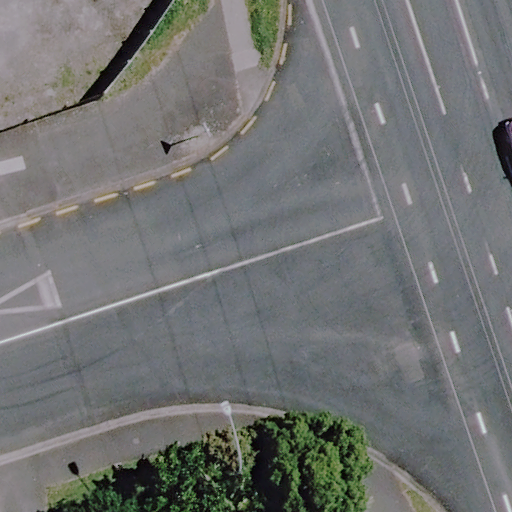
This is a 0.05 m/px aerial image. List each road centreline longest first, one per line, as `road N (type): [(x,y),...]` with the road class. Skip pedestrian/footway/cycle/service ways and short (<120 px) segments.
road 1 (residential): [(0,345),(489,186)]
road 2 (tertiary): [(489,186),(428,0)]
